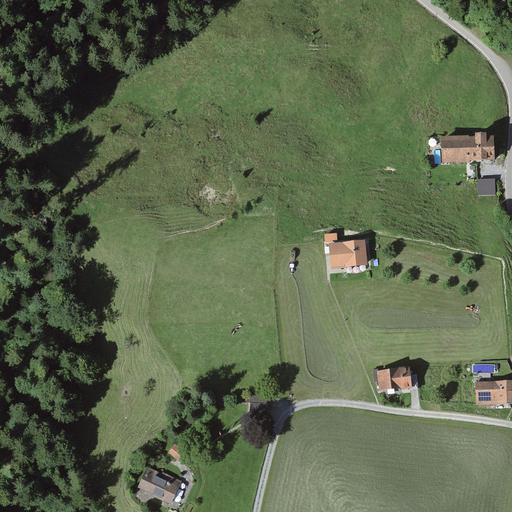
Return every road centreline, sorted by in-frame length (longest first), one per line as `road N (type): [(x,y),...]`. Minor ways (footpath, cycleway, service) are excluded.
road 1 (track): [(257,511),(278,425),(304,405),(511,425)]
road 2 (unclassified): [(511,95),(490,53),(426,0)]
